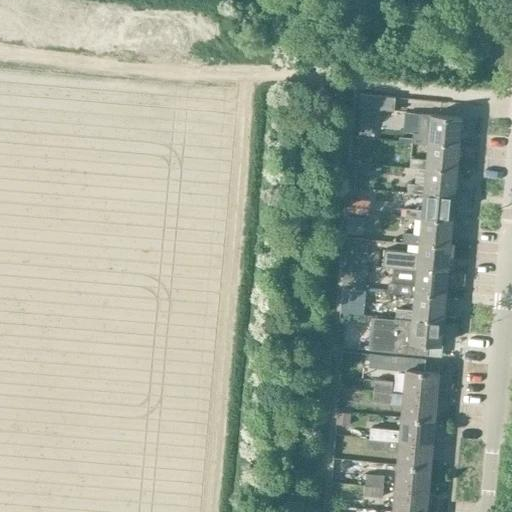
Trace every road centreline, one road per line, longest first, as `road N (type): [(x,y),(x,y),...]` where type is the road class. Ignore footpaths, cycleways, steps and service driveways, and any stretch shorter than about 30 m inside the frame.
road 1 (residential): [(485,511),(500,325)]
road 2 (residential): [(500,325),(511,184)]
